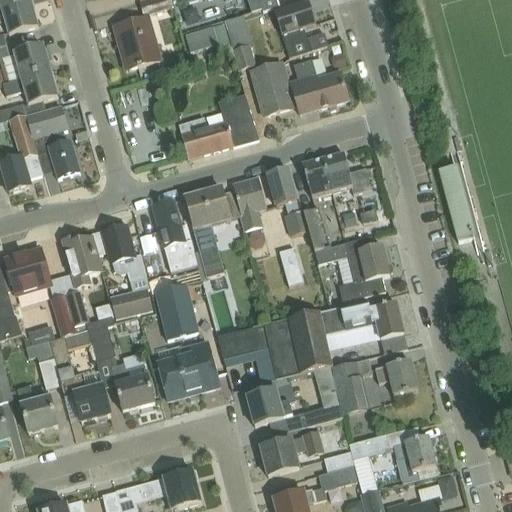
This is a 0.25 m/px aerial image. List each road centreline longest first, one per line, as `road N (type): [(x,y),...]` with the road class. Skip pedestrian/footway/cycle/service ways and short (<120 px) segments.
road 1 (residential): [(489,511),(390,120)]
road 2 (residential): [(0,488),(205,427),(219,431),(241,511)]
road 3 (residential): [(124,200),(390,120)]
road 4 (residential): [(124,200),(68,0)]
road 5 (residential): [(0,226),(124,200)]
road 6 (residential): [(390,120),(356,0)]
